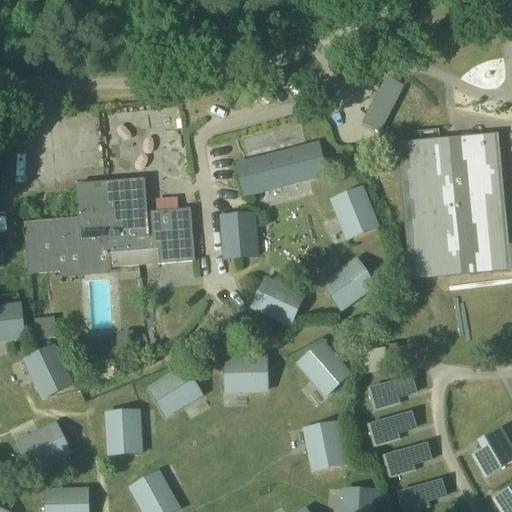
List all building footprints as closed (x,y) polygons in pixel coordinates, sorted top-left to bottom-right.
[(365,125),(372,129),(379,133),(380,133),(402,90),(395,86),(387,82),(365,125)] [(511,269),(511,245),(507,246),(497,139),(399,148),(412,279),(511,269)] [(236,167),(244,197),(325,176),(317,146),(236,167)] [(146,215),(144,185),(144,182),(76,187),(79,220),(24,225),(29,276),(60,273),(59,258),(160,249),(161,265),(194,263),(190,211),(146,215)] [(331,201),(348,240),(377,227),(360,189),(331,201)] [(253,215),(221,217),(225,259),(256,256),(253,215)] [(354,258),(320,282),(338,308),(372,284),(354,258)] [(265,280),(253,309),(291,326),(303,297),(265,280)] [(0,309),(0,340),(22,338),(18,307),(0,309)] [(35,322),(37,341),(57,339),(55,320),(35,322)] [(352,375),(323,342),(303,361),(297,366),(308,379),(325,399),(352,375)] [(387,357),(398,356),(397,346),(386,347),(387,357)] [(54,348),(26,361),(44,399),(72,386),(54,348)] [(367,374),(387,372),(384,352),(364,355),(367,374)] [(224,395),(268,394),(267,358),(223,359),(224,395)] [(204,397),(184,366),(147,390),(167,421),(204,397)] [(373,406),(399,399),(416,394),(412,380),(369,392),(373,406)] [(105,413),(107,458),(143,456),(141,412),(105,413)] [(369,428),(373,442),(398,435),(416,430),(411,415),(369,428)] [(337,423),(302,430),(311,474),(346,467),(337,423)] [(54,426),(17,445),(31,473),(68,454),(54,426)] [(511,452),(500,431),(479,443),(484,452),(473,458),(485,479),(511,463),(511,452)] [(427,447),(384,459),(388,473),(414,466),(431,461),(427,447)] [(159,475),(131,490),(143,511),(177,511),(179,511),(159,475)] [(399,495),(403,510),(428,503),(446,498),(441,483),(399,495)] [(44,511),(89,511),(89,490),(44,491),(44,511)] [(511,511),(511,490),(494,502),(500,511),(511,511)] [(376,511),(377,492),(343,491),(341,511),(376,511)]
